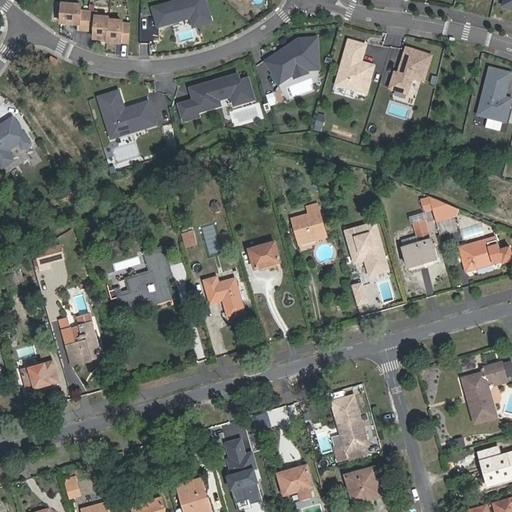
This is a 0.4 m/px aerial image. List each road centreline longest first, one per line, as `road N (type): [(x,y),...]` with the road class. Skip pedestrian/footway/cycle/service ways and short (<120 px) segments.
road 1 (residential): [(0,455),(391,344)]
road 2 (residential): [(299,2),(218,59),(134,71),(74,55),(27,26)]
road 3 (residential): [(332,0),(511,45)]
road 4 (residential): [(438,511),(391,344)]
road 5 (residential): [(391,344),(511,309)]
